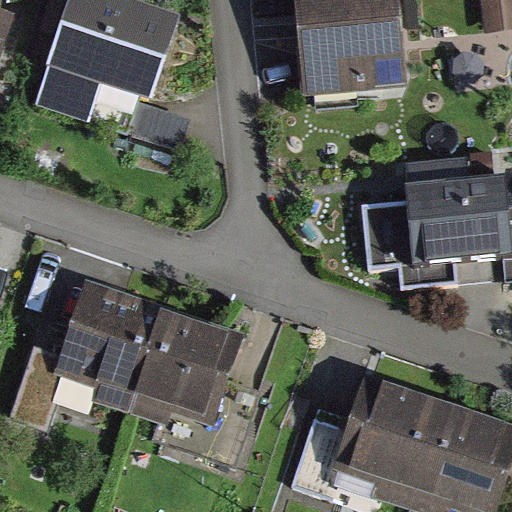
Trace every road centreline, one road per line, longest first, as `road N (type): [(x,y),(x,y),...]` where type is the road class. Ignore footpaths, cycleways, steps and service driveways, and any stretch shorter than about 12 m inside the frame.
road 1 (residential): [(511,366),(231,270)]
road 2 (residential): [(225,0),(244,190),(231,270)]
road 3 (residential): [(231,270),(0,194)]
